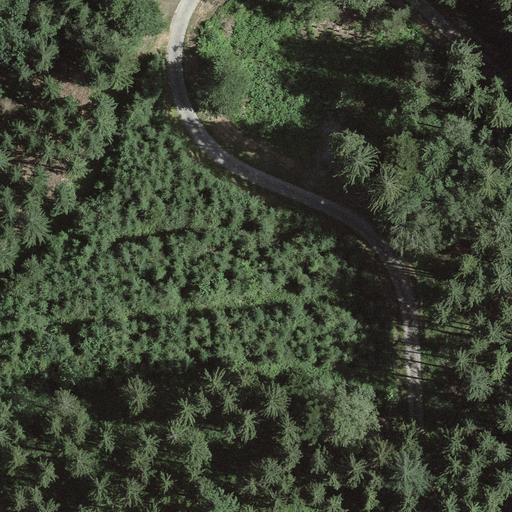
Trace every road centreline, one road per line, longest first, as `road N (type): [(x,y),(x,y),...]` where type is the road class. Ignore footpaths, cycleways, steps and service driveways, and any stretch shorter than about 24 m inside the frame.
road 1 (track): [(192,0),(180,19),(173,69),(181,106),(205,149),(255,179),(344,213),(380,240),(399,274),(417,344),(421,511)]
road 2 (track): [(511,82),(419,0)]
